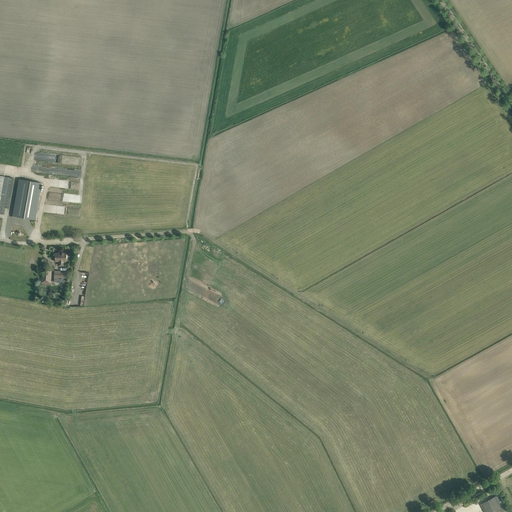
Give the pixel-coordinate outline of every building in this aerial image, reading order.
[(0,213),(4,214),(5,208),(8,208),(13,178),(0,175),(0,213)] [(34,220),(35,215),(41,183),(19,179),(14,210),(13,215),(34,220)] [(55,253),(56,261),(59,261),(59,265),(64,265),(64,260),(66,260),(66,252),(61,252),(61,253),(55,253)] [(43,270),(42,281),(49,282),(50,271),(43,270)] [(66,282),(67,279),(67,271),(55,271),(54,278),(54,281),(66,282)] [(481,504),(485,511),(504,511),(503,510),(496,496),(481,504)]
